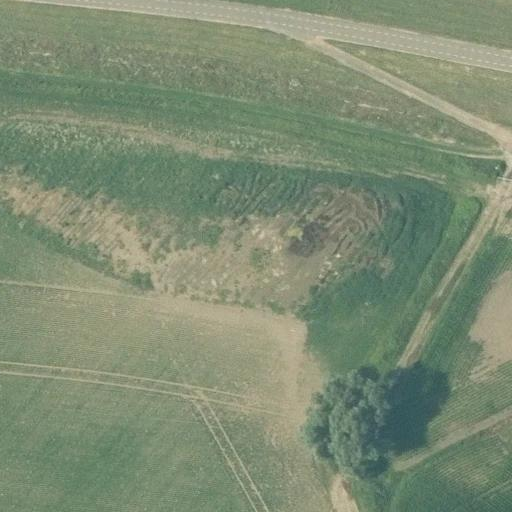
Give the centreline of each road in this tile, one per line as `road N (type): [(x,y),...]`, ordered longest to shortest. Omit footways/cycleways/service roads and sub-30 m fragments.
road 1 (unclassified): [(511,64),(256,17),(93,0)]
road 2 (track): [(349,469),(511,175)]
